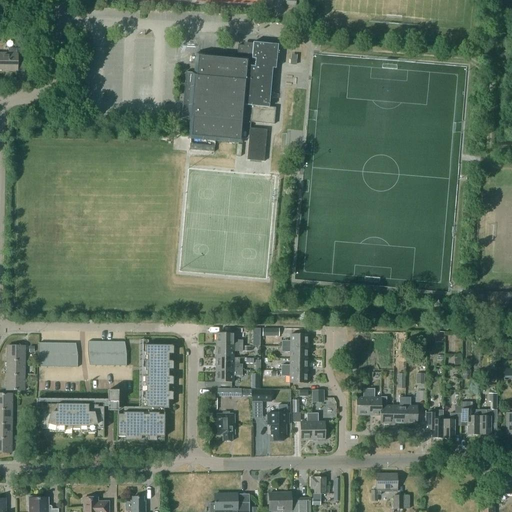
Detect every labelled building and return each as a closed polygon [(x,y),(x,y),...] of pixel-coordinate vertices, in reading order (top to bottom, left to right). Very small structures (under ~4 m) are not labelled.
[(276,108),(269,107),(272,68),(270,68),(271,61),(276,61),(278,45),(253,42),(252,49),(247,48),(245,46),(238,46),(237,58),(196,53),(194,73),(185,72),(181,118),(190,119),(188,138),(190,138),(212,140),(241,143),(241,138),(249,139),(247,160),(264,162),(267,130),(250,128),(251,122),(274,125),(276,108)] [(8,49),(8,54),(0,53),(0,69),(8,70),(8,71),(17,71),(17,63),(24,63),(24,49),(8,49)] [(214,146),(190,144),(189,150),(213,152),(214,152),(214,146)] [(511,292),(478,291),(477,305),(511,306),(511,292)] [(216,333),(216,345),(242,346),(242,340),(239,340),(239,327),(220,327),(220,333),(216,333)] [(308,334),(290,334),(290,341),(281,341),(281,346),(308,347),(308,334)] [(87,354),(89,366),(126,366),(126,354),(124,342),(87,342),(87,354)] [(38,355),(40,367),(77,368),(77,356),(75,344),(39,343),(38,355)] [(169,369),(172,369),(172,362),(172,361),(169,361),(169,353),(172,353),(172,346),(145,345),(144,408),(168,408),(168,399),(171,399),(171,393),(172,393),(172,392),(168,392),(168,384),(172,384),(172,377),(168,377),(169,369)] [(216,345),(216,357),(234,358),(234,351),(242,351),(242,346),(216,345)] [(290,352),(290,359),(308,359),(308,347),(281,346),(281,352),(290,352)] [(6,361),(24,361),(24,347),(7,347),(6,361)] [(216,357),(216,369),(242,370),(242,364),(239,364),(239,358),(234,358),(216,357)] [(281,365),(281,371),(307,371),(308,359),(290,359),(290,365),(281,365)] [(6,368),(6,375),(23,376),(24,361),(6,361),(6,368)] [(233,382),(233,375),(242,375),(242,370),(216,369),(215,382),(233,382)] [(307,383),(307,371),(281,371),(281,376),(289,376),(289,383),(307,383)] [(424,374),(416,374),(416,385),(424,385),(424,374)] [(23,376),(6,375),(6,390),(23,391),(23,376)] [(227,397),(241,397),(241,389),(227,389),(227,397)] [(369,389),(363,389),(363,397),(356,397),(356,415),(368,415),(369,389)] [(380,398),(374,397),(374,389),(369,389),(368,415),(380,415),(381,398),(380,398)] [(118,391),(108,390),(107,402),(110,402),(118,402),(118,397),(118,391)] [(252,390),(252,402),(271,402),(271,390),(252,390)] [(311,390),(312,403),(324,402),(323,390),(311,390)] [(489,402),(489,410),(486,410),(479,410),(479,435),(490,435),(490,423),(496,423),(496,410),(497,394),(488,393),(488,402),(489,402)] [(0,394),(0,409),(11,409),(11,394),(0,394)] [(386,406),(386,397),(380,397),(380,398),(381,398),(380,415),(380,423),(392,424),(392,406),(386,406)] [(404,424),(405,397),(399,397),(399,406),(392,406),(392,424),(404,424)] [(417,406),(410,406),(410,397),(405,397),(404,424),(417,424),(417,406)] [(470,402),(461,402),(461,414),(461,422),(467,422),(467,435),(479,435),(479,410),(472,410),(470,410),(470,402)] [(253,420),(263,420),(263,403),(253,403),(253,420)] [(50,429),(50,432),(64,432),(64,429),(80,429),(80,432),(94,432),(95,429),(103,429),(104,405),(41,405),(41,429),(50,429)] [(11,409),(0,409),(0,423),(11,424),(11,409)] [(164,437),(164,413),(117,412),(117,437),(126,437),(126,440),(133,440),(140,440),(140,437),(148,437),(148,440),(149,440),(155,440),(155,437),(164,437)] [(272,435),(272,441),(283,441),(283,435),(285,435),(285,424),(288,424),(289,413),(267,413),(267,424),(270,424),(270,435),(272,435)] [(307,413),(307,422),(300,422),(300,440),(312,440),(312,414),(307,413)] [(431,438),(442,438),(443,420),(436,420),(436,413),(425,413),(425,426),(431,426),(431,438)] [(443,420),(442,438),(454,439),(454,426),(460,426),(461,422),(461,414),(450,413),(450,420),(443,420)] [(234,435),(233,414),(214,414),(214,436),(221,435),(222,441),(231,441),(231,435),(234,435)] [(318,422),(318,414),(312,414),(312,440),(325,440),(325,422),(318,422)] [(11,424),(0,423),(0,438),(11,438),(11,424)] [(11,438),(0,438),(0,452),(11,453),(11,438)] [(505,474),(497,474),(497,483),(502,483),(503,494),(511,493),(511,472),(505,473),(505,474)] [(376,475),(376,490),(371,491),(371,500),(377,500),(377,495),(381,495),(381,492),(397,492),(397,474),(376,475)] [(312,499),(312,506),(320,506),(320,494),(325,494),(325,477),(310,477),(311,489),(314,489),(314,499),(312,499)] [(291,500),(290,493),(269,493),(269,511),(291,510),(290,511),(306,511),(306,500),(291,500)] [(249,511),(249,502),(237,502),(237,494),(214,494),(214,503),(209,503),(209,511),(249,511)] [(404,508),(404,496),(394,496),(394,509),(404,508)] [(57,511),(58,509),(48,509),(48,498),(35,498),(35,497),(27,497),(27,505),(29,505),(28,511),(57,511)] [(143,497),(132,497),(132,501),(131,501),(131,502),(126,502),(125,504),(125,510),(126,511),(131,511),(130,511),(144,511),(145,501),(143,501),(143,497)] [(97,498),(83,498),(83,511),(108,511),(108,501),(100,502),(97,502),(97,498)]
